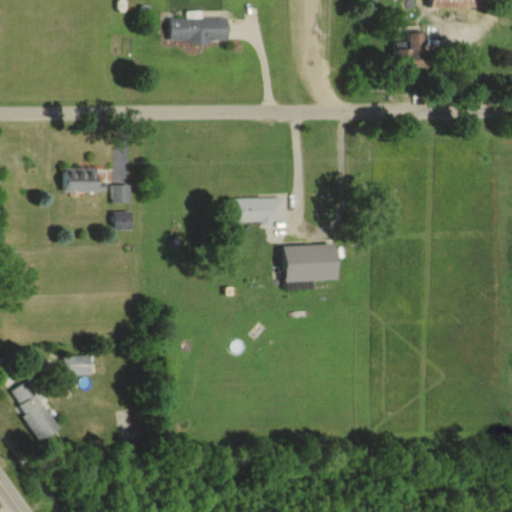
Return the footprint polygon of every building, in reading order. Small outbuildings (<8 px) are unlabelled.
[(428,0),(429,9),(476,9),(476,0),(428,0)] [(168,42),(226,42),(226,18),(168,18),(168,42)] [(405,32),(405,42),(393,41),(392,68),(426,69),(427,33),(405,32)] [(61,193),(99,193),(99,168),(61,168),(61,193)] [(110,203),(127,203),(127,186),(110,186),(110,203)] [(228,199),(228,224),(281,224),(281,199),(228,199)] [(129,212),(111,212),(111,231),(129,231),(129,212)] [(335,281),(334,245),(281,246),(282,282),(335,281)] [(89,377),(89,356),(61,356),(61,377),(89,377)] [(55,432),(27,381),(8,391),(36,442),(55,432)] [(118,427),(120,443),(137,441),(136,425),(118,427)]
